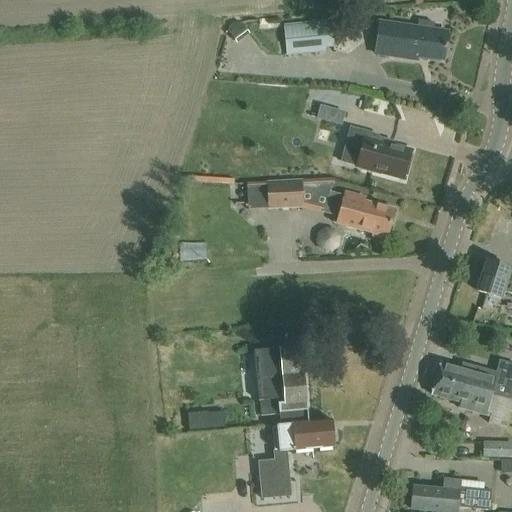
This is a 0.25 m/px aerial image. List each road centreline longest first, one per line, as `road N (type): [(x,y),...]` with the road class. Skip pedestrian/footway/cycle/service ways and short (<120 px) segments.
road 1 (secondary): [(366,511),(466,193),(505,146)]
road 2 (secondary): [(505,146),(511,21)]
